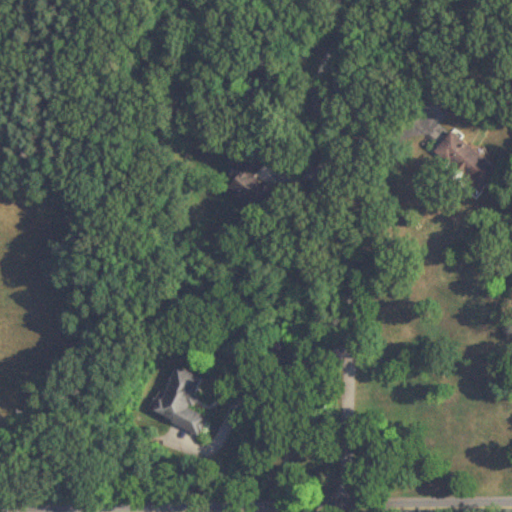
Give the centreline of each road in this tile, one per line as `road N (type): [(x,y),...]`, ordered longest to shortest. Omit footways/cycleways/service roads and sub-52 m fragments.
road 1 (residential): [(345,506),(352,306),(316,96),(345,0)]
road 2 (residential): [(153,511),(511,506)]
